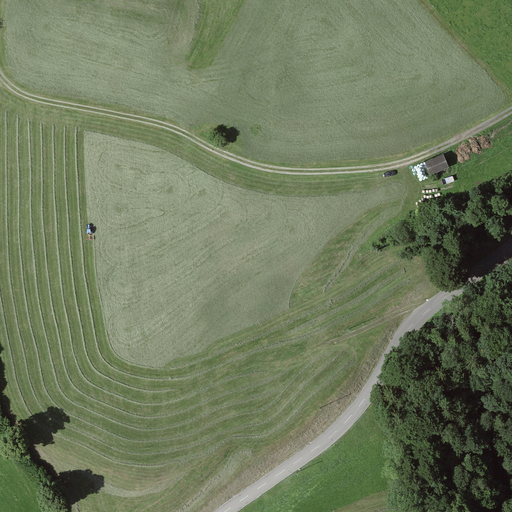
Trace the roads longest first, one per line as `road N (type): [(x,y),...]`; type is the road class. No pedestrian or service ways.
road 1 (track): [(511,110),(438,152),(350,171),(255,165),(179,129),(15,96),(0,72)]
road 2 (tertiary): [(220,511),(331,433),(357,407),(407,324),(511,247)]
